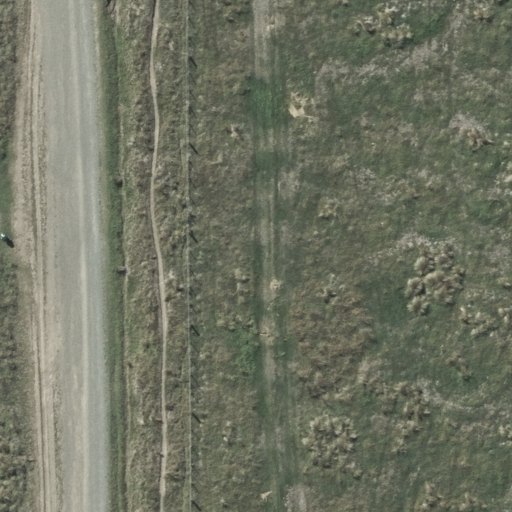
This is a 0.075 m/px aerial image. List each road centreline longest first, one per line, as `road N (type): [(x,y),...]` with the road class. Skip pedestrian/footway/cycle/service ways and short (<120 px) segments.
road 1 (track): [(59,0),(75,511)]
road 2 (track): [(287,0),(301,511)]
